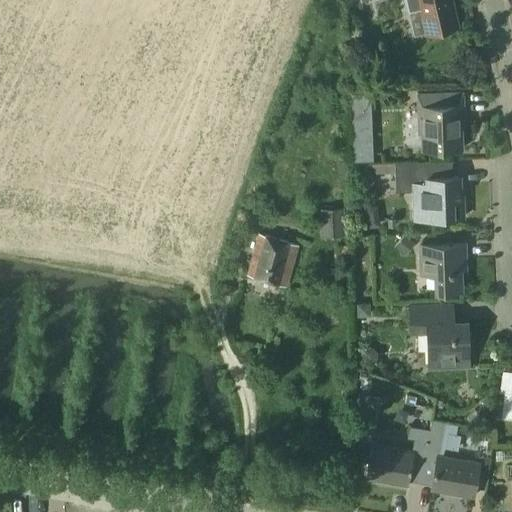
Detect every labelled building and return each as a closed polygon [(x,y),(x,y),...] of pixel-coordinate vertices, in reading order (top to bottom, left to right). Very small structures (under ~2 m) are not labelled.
[(417,0),(426,34),(458,26),(451,0),(417,0)] [(426,151),(426,154),(442,153),(442,150),(459,150),(458,117),(462,116),(461,93),(416,94),(416,107),(420,107),(421,118),(416,118),(417,135),(421,135),(421,151),(426,151)] [(350,161),(370,160),(370,140),(350,141),(350,161)] [(394,185),(412,185),(412,191),(414,192),(415,202),(412,202),(413,219),(431,219),(434,223),(447,223),(449,218),(462,218),(461,197),(457,197),(457,177),(430,178),(429,163),(394,164),(394,172),(394,183),(394,185)] [(370,176),(364,166),(355,172),(361,182),(370,176)] [(345,236),(344,207),(320,208),(321,236),(345,236)] [(405,254),(414,243),(404,234),(395,245),(405,254)] [(297,246),(259,235),(246,276),(285,288),(297,246)] [(463,261),(462,245),(419,247),(420,271),(433,274),(434,292),(459,292),(458,261),(463,261)] [(369,313),(369,303),(357,303),(357,313),(369,313)] [(438,308),(408,309),(408,335),(424,335),(425,355),(425,369),(466,368),(466,349),(471,345),(471,334),(465,332),(465,323),(439,323),(438,308)] [(405,394),(404,403),(414,404),(415,396),(405,394)] [(511,396),(503,396),(500,420),(511,421),(511,419),(511,396)] [(428,431),(419,485),(432,487),(431,492),(472,499),(478,464),(439,458),(445,421),(430,419),(428,431)] [(409,483),(419,485),(428,431),(407,428),(405,440),(413,442),(411,453),(371,446),(365,480),(408,487),(409,483)]
